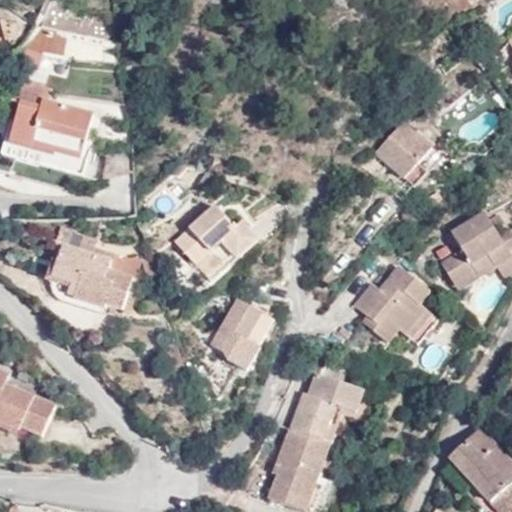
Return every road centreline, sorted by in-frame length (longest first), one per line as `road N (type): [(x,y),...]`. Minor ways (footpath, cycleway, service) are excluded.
road 1 (unknown): [(145,480),(193,486),(250,444),(269,412),(302,305),(307,247),(301,213),(269,231)]
road 2 (residential): [(0,487),(121,492),(145,480),(151,459),(0,298)]
